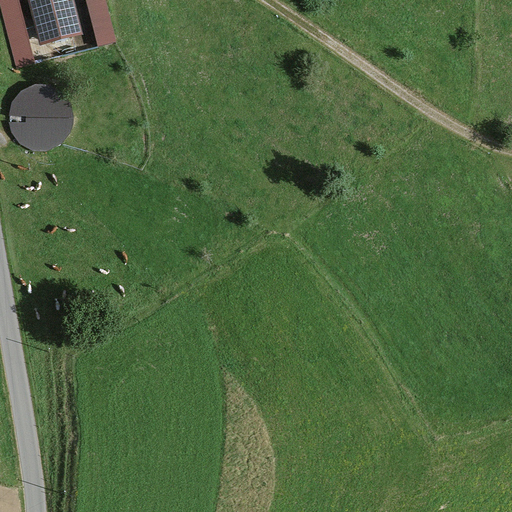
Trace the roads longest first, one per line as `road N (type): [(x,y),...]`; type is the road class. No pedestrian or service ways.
road 1 (track): [(511,155),(398,94),(264,0)]
road 2 (unclassified): [(36,511),(0,270)]
